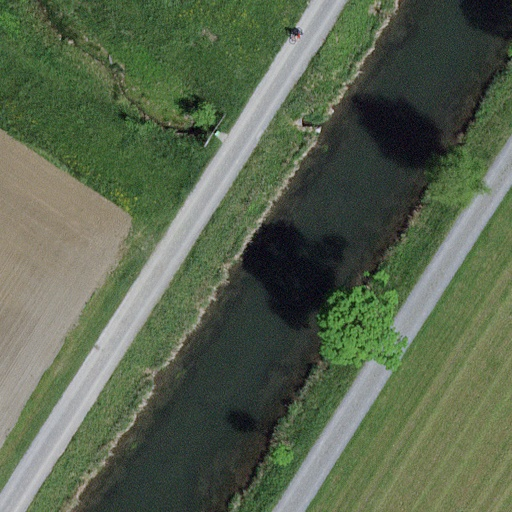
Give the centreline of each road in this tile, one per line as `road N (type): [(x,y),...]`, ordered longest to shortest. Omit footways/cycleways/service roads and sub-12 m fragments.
road 1 (track): [(10,511),(332,0)]
road 2 (track): [(511,183),(309,511)]
